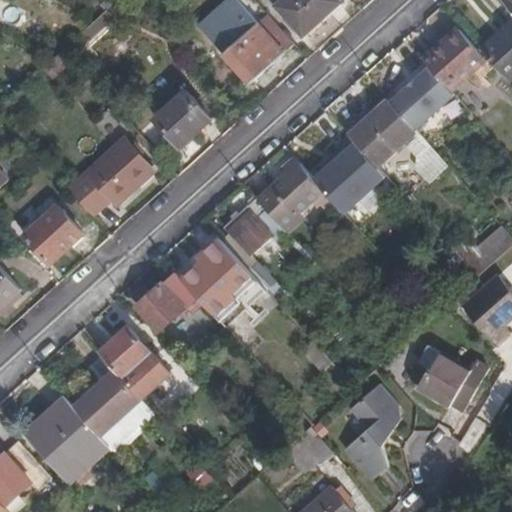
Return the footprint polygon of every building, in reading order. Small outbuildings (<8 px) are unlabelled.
[(273,0),(305,33),(342,0),(273,0)] [(511,0),(503,0),(511,9),(511,0)] [(110,9),(100,18),(108,26),(117,18),(110,9)] [(278,23),(269,13),(227,53),(253,82),(286,52),(296,43),(278,23)] [(100,18),(96,22),(81,35),(89,43),(108,26),(100,18)] [(509,80),(511,76),(511,22),(482,49),(509,80)] [(424,60),(431,67),(450,88),(484,57),(460,30),(424,60)] [(393,103),(414,126),(416,128),(454,93),(450,88),(431,67),(393,103)] [(159,118),(183,145),(213,117),(189,90),(159,118)] [(388,102),(351,136),(380,168),(408,143),(418,154),(429,143),(416,128),(414,126),(412,128),(388,102)] [(73,189),(97,215),(115,199),(120,203),(158,171),(128,139),(73,189)] [(303,163),(262,199),(290,230),(304,219),(299,213),(319,196),(334,211),(340,205),(303,163)] [(0,187),(11,178),(0,165),(0,187)] [(27,235),(53,264),(69,249),(71,251),(84,239),(86,232),(53,198),(39,212),(45,219),(27,235)] [(226,227),(233,235),(254,214),(260,219),(269,210),(259,199),(226,227)] [(254,214),(233,235),(251,256),(274,235),(260,219),(254,214)] [(489,264),(511,251),(511,236),(507,228),(478,245),(489,264)] [(187,274),(209,297),(239,272),(217,247),(187,274)] [(259,265),(252,272),(268,289),(275,283),(259,265)] [(0,311),(21,292),(0,267),(0,311)] [(200,296),(178,271),(154,293),(147,284),(137,293),(144,303),(141,305),(164,330),(200,296)] [(268,289),(252,272),(245,279),(261,296),(268,289)] [(464,306),(499,344),(511,333),(511,332),(506,325),(511,319),(511,289),(498,275),(464,306)] [(222,300),(212,309),(223,321),(232,311),(222,300)] [(132,326),(103,352),(119,369),(145,399),(175,373),(132,326)] [(434,370),(444,353),(431,344),(421,362),(432,369),(434,370)] [(460,396),(470,403),(491,370),(478,362),(474,370),(444,353),(434,370),(432,369),(419,388),(451,408),(454,405),(460,396)] [(119,369),(78,406),(105,435),(145,399),(119,369)] [(402,410),(406,406),(388,384),(358,410),(376,432),(354,452),(380,481),(395,467),(391,444),(410,420),(402,410)] [(78,406),(68,396),(30,431),(69,475),(86,459),(91,464),(112,444),(105,435),(78,406)] [(464,411),(470,403),(460,396),(454,405),(464,411)] [(410,420),(406,406),(402,410),(410,420)] [(286,451),(306,473),(321,461),(323,463),(336,453),(313,426),(286,451)] [(20,441),(0,459),(0,499),(6,507),(33,483),(40,491),(54,479),(20,441)] [(86,459),(69,475),(78,484),(117,449),(112,444),(91,464),(86,459)] [(357,511),(337,487),(309,511),(357,511)] [(0,499),(0,511),(18,511),(16,508),(12,511),(10,511),(6,507),(0,499)]
